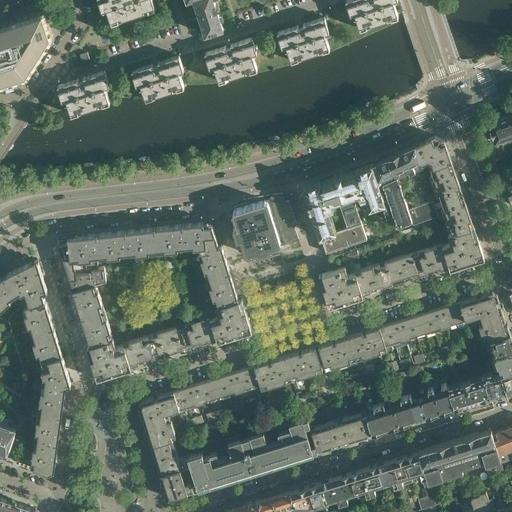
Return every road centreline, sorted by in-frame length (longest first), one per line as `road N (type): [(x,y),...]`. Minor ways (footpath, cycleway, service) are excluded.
road 1 (residential): [(506,267),(123,388),(164,511)]
road 2 (primary): [(447,93),(283,159),(201,179),(56,197),(0,215)]
road 3 (residential): [(198,506),(511,406)]
road 4 (residential): [(46,76),(178,42),(198,46),(334,0)]
road 5 (primary): [(225,187),(288,172),(451,105)]
road 6 (residential): [(0,253),(87,222),(208,207),(225,187)]
road 7 (primary): [(0,227),(39,211),(225,187)]
road 8 (tertiary): [(506,267),(451,105)]
